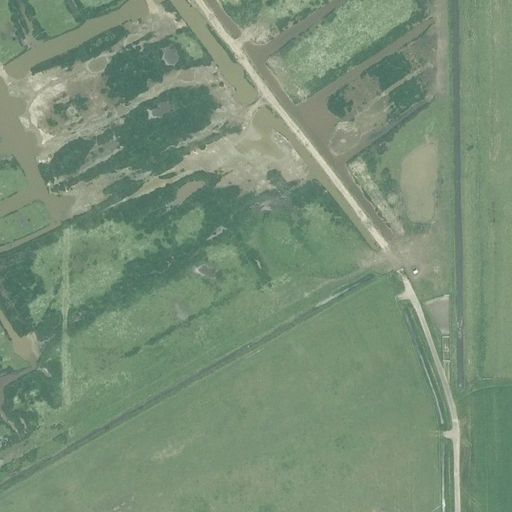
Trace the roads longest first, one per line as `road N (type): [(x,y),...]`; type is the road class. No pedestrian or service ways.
road 1 (track): [(399,272),(195,0)]
road 2 (unclassified): [(458,511),(452,402),(399,272)]
